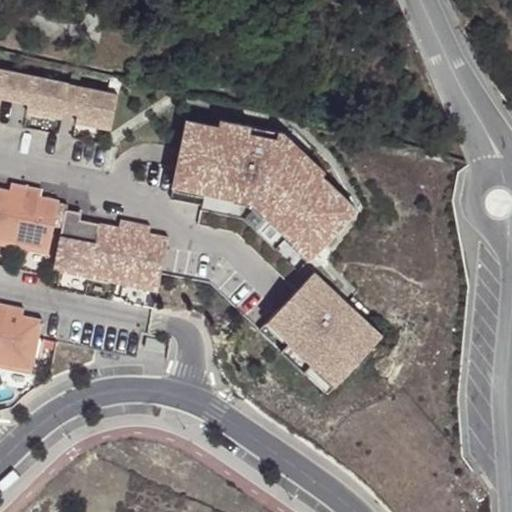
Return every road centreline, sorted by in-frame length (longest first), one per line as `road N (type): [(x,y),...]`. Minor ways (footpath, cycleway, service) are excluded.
road 1 (residential): [(348,511),(213,412),(181,394),(149,389),(82,399),(0,460)]
road 2 (residential): [(511,311),(507,511)]
road 3 (residential): [(420,0),(502,174)]
